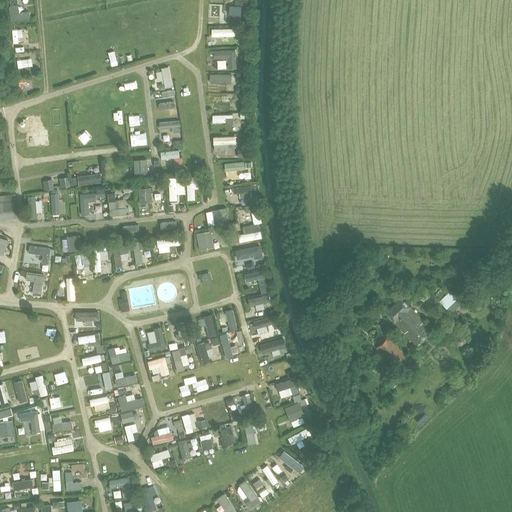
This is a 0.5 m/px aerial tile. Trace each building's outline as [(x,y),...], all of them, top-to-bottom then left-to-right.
[(84,0),(89,8),(98,4),(96,0),(84,0)] [(17,6),(9,7),(11,21),(29,19),(29,12),(18,13),(17,6)] [(223,16),(229,16),(229,7),(217,6),(217,12),(223,12),(223,16)] [(91,15),(95,28),(105,25),(101,12),(91,15)] [(76,30),(85,28),(83,16),(74,18),(76,30)] [(223,36),(223,39),(229,39),(229,36),(229,30),(215,31),(215,37),(223,36)] [(18,45),(19,53),(36,52),(35,38),(27,39),(27,44),(18,45)] [(236,68),(235,50),(233,50),(213,51),(214,57),(214,58),(227,57),(228,68),(236,68)] [(25,59),(19,60),(21,70),(40,67),(38,52),(24,54),(25,59)] [(174,86),(173,65),(163,65),(165,86),(174,86)] [(21,72),(23,78),(38,75),(37,69),(21,72)] [(152,86),(154,91),(165,89),(161,69),(155,70),(158,81),(155,81),(156,85),(152,86)] [(79,77),(78,70),(69,71),(70,78),(79,77)] [(220,83),(231,83),(231,74),(211,74),(211,80),(220,80),(220,83)] [(21,84),(23,92),(39,88),(38,81),(21,84)] [(120,83),(106,86),(108,97),(122,94),(120,83)] [(220,107),(231,108),(231,97),(220,97),(220,107)] [(119,107),(120,114),(142,113),(142,106),(119,107)] [(164,121),(164,124),(173,123),(172,114),(155,115),(155,121),(164,121)] [(123,118),(123,133),(128,133),(128,132),(141,132),(141,126),(128,127),(127,118),(123,118)] [(127,150),(143,150),(143,136),(128,136),(127,150)] [(228,142),(228,146),(235,146),(234,136),(218,137),(218,143),(228,142)] [(245,149),(237,149),(238,157),(246,157),(245,149)] [(164,159),(164,163),(169,163),(169,159),(180,158),(179,152),(161,153),(161,159),(164,159)] [(184,158),(185,164),(204,162),(204,156),(184,158)] [(132,159),(133,176),(152,174),(152,168),(141,169),(140,159),(132,159)] [(226,166),(227,176),(240,175),(239,164),(226,166)] [(78,176),(79,185),(102,182),(101,173),(78,176)] [(187,178),(189,193),(194,192),(194,189),(196,189),(195,176),(192,177),(193,177),(187,178)] [(69,177),(60,178),(61,187),(70,186),(69,177)] [(52,179),(43,181),(45,190),(53,188),(52,179)] [(170,182),(170,196),(176,196),(176,188),(179,188),(179,182),(170,182)] [(129,214),(129,207),(116,208),(115,192),(107,193),(110,216),(129,214)] [(0,218),(18,217),(15,193),(0,195),(0,218)] [(81,215),(89,214),(89,201),(96,201),(96,193),(80,194),(81,215)] [(234,198),(235,205),(251,202),(250,195),(244,196),(244,194),(239,195),(239,197),(234,198)] [(59,200),(60,206),(76,204),(75,198),(59,200)] [(243,205),(234,205),(234,213),(243,213),(243,205)] [(222,216),(222,222),(232,220),(229,206),(224,207),(225,216),(222,216)] [(136,228),(136,230),(145,230),(145,227),(150,227),(150,221),(131,223),(132,228),(136,228)] [(159,221),(160,233),(173,231),(173,225),(165,226),(164,221),(159,221)] [(244,234),(246,239),(262,234),(261,230),(258,230),(252,232),(249,222),(244,224),(247,234),(244,234)] [(113,228),(115,240),(124,239),(122,227),(113,228)] [(71,228),(73,250),(81,249),(78,228),(71,228)] [(95,231),(97,245),(105,244),(103,229),(98,229),(98,230),(95,231)] [(202,232),(204,247),(210,246),(208,236),(213,235),(213,230),(202,232)] [(51,247),(51,250),(57,250),(55,233),(50,233),(51,243),(45,244),(45,248),(51,247)] [(0,253),(4,255),(9,240),(0,236),(0,253)] [(172,249),(172,253),(178,252),(176,241),(159,244),(160,251),(172,249)] [(133,243),(137,264),(143,263),(139,242),(133,243)] [(250,256),(251,258),(255,257),(255,255),(256,255),(256,253),(260,252),(259,248),(255,249),(241,252),(242,258),(250,256)] [(40,269),(45,270),(46,257),(45,257),(45,255),(23,253),(22,260),(40,262),(40,269)] [(479,262),(491,263),(491,253),(479,253),(479,262)] [(75,255),(78,269),(83,267),(81,254),(75,255)] [(214,294),(230,289),(222,264),(206,269),(214,294)] [(66,278),(67,300),(75,299),(74,277),(66,278)] [(439,301),(451,314),(464,302),(451,289),(439,301)] [(83,298),(99,299),(99,293),(89,293),(89,290),(84,290),(84,292),(83,292),(83,298)] [(119,299),(121,312),(130,310),(126,291),(120,292),(122,299),(119,299)] [(261,303),(261,305),(271,303),(270,295),(252,298),(254,304),(261,303)] [(385,312),(416,345),(432,330),(401,297),(385,312)] [(366,311),(372,317),(381,308),(376,302),(366,311)] [(227,308),(232,329),(239,328),(234,306),(227,308)] [(88,325),(96,325),(96,316),(77,316),(77,322),(88,322),(88,325)] [(41,330),(51,332),(53,319),(43,317),(41,330)] [(255,327),(257,333),(271,329),(269,323),(255,327)] [(181,338),(182,341),(187,340),(184,327),(178,328),(179,331),(176,332),(177,339),(181,338)] [(201,330),(202,336),(211,334),(210,328),(201,330)] [(160,345),(161,348),(166,347),(163,332),(157,334),(159,340),(156,341),(157,346),(160,345)] [(459,345),(461,345),(462,344),(463,344),(464,343),(465,343),(465,341),(466,340),(466,338),(465,337),(464,336),(463,335),(462,335),(461,334),(460,334),(458,335),(457,336),(456,337),(455,339),(455,340),(456,341),(456,342),(457,343),(457,344),(458,344),(459,345)] [(78,337),(79,343),(93,341),(92,335),(78,337)] [(226,337),(230,353),(236,352),(232,335),(226,337)] [(377,347),(394,366),(406,355),(388,336),(377,347)] [(199,345),(202,360),(208,358),(206,351),(210,351),(208,343),(204,344),(199,345)] [(262,349),(264,354),(278,349),(276,343),(262,349)] [(434,355),(443,363),(450,356),(442,347),(434,355)] [(85,358),(87,364),(103,360),(102,354),(85,358)] [(169,374),(164,357),(147,362),(149,370),(158,367),(161,376),(169,374)] [(108,359),(109,366),(115,365),(116,365),(115,358),(108,359)] [(279,369),(280,372),(284,371),(283,368),(286,367),(284,362),(269,367),(271,372),(279,369)] [(384,377),(394,387),(399,382),(389,372),(384,377)] [(85,376),(87,387),(104,383),(102,373),(85,376)] [(35,382),(38,393),(47,390),(42,376),(37,378),(38,381),(35,382)] [(116,381),(117,387),(130,384),(129,378),(120,380),(119,377),(115,378),(116,381)] [(54,381),(55,387),(67,383),(65,378),(54,381)] [(277,384),(279,389),(287,387),(288,389),(291,387),(291,385),(293,384),(291,379),(277,384)] [(15,391),(17,399),(21,397),(20,396),(26,394),(22,381),(17,383),(19,390),(15,391)] [(0,397),(0,404),(2,404),(8,403),(4,386),(0,387),(0,394),(1,397),(0,397)] [(262,399),(265,408),(274,405),(270,393),(265,394),(266,398),(262,399)] [(247,408),(248,413),(254,411),(249,395),(243,397),(246,404),(243,405),(244,409),(247,408)] [(90,399),(91,405),(108,402),(107,396),(90,399)] [(118,399),(121,408),(137,403),(135,398),(126,400),(125,397),(118,399)] [(23,405),(24,411),(36,407),(35,402),(23,405)] [(218,415),(220,423),(229,421),(224,403),(218,405),(221,414),(218,415)] [(116,412),(115,405),(108,406),(110,413),(116,412)] [(254,408),(257,416),(264,413),(261,406),(254,408)] [(0,410),(0,418),(13,415),(11,408),(0,410)] [(274,417),(277,422),(286,417),(288,420),(295,417),(290,408),(274,417)] [(198,428),(198,431),(208,428),(206,420),(204,420),(201,410),(196,412),(199,422),(196,422),(196,423),(194,424),(196,429),(198,428)] [(123,423),(131,421),(128,412),(121,414),(123,423)] [(33,414),(25,415),(27,430),(35,429),(33,414)] [(182,416),(187,433),(193,432),(188,414),(182,416)] [(12,436),(19,434),(15,418),(8,420),(12,436)] [(53,425),(54,430),(69,428),(67,422),(58,424),(58,419),(54,420),(53,425)] [(105,422),(108,436),(114,434),(111,421),(105,422)] [(132,422),(125,424),(131,441),(138,439),(132,422)] [(246,425),(248,440),(254,439),(251,424),(246,425)] [(221,430),(226,445),(231,444),(229,435),(233,433),(231,426),(221,430)] [(305,430),(298,434),(303,443),(310,439),(305,430)] [(151,438),(152,444),(172,439),(171,433),(159,436),(158,432),(153,433),(154,437),(151,438)] [(200,436),(203,448),(209,447),(207,442),(210,441),(208,432),(205,432),(205,434),(200,436)] [(290,438),(293,444),(300,440),(301,444),(303,443),(298,434),(290,438)] [(179,442),(183,459),(190,457),(188,447),(192,446),(190,442),(187,443),(186,440),(179,442)] [(52,446),(53,454),(73,450),(71,443),(52,446)] [(151,454),(153,461),(170,456),(167,449),(151,454)] [(276,464),(280,470),(289,464),(286,458),(276,464)] [(255,472),(259,478),(266,473),(268,476),(273,473),(267,464),(255,472)] [(289,480),(285,475),(281,478),(284,484),(289,480)] [(68,485),(68,490),(88,489),(88,484),(69,485),(68,476),(63,477),(63,485),(68,485)] [(110,480),(111,488),(129,485),(128,477),(110,480)] [(55,490),(55,493),(61,493),(60,478),(55,478),(55,485),(52,485),(52,490),(55,490)] [(239,481),(249,496),(254,492),(245,478),(239,481)] [(13,482),(14,489),(32,486),(31,479),(13,482)] [(211,502),(214,507),(228,498),(225,493),(211,502)] [(145,505),(149,510),(160,502),(157,497),(151,501),(149,498),(143,502),(145,505)] [(67,503),(68,511),(81,511),(81,502),(67,503)] [(54,511),(54,503),(46,503),(46,511),(54,511)]
